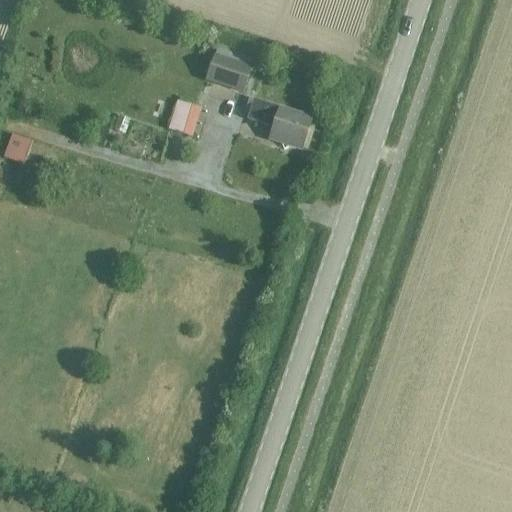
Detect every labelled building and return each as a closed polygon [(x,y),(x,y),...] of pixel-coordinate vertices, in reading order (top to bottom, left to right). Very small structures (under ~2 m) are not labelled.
[(242,94),(250,70),(214,59),(207,83),(242,94)] [(302,151),(312,120),(280,110),(253,101),(247,121),(273,130),(270,140),(302,151)] [(180,102),(171,130),(194,137),(203,109),(180,102)] [(118,117),(113,131),(124,135),(129,121),(118,117)] [(288,180),(286,188),(295,192),(298,182),(288,180)]
